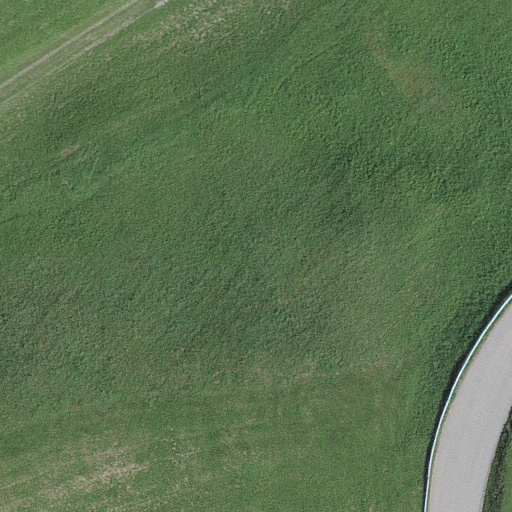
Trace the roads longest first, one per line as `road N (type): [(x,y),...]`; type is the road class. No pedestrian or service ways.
road 1 (tertiary): [(453,511),(484,383),(511,342)]
road 2 (track): [(116,0),(0,81)]
